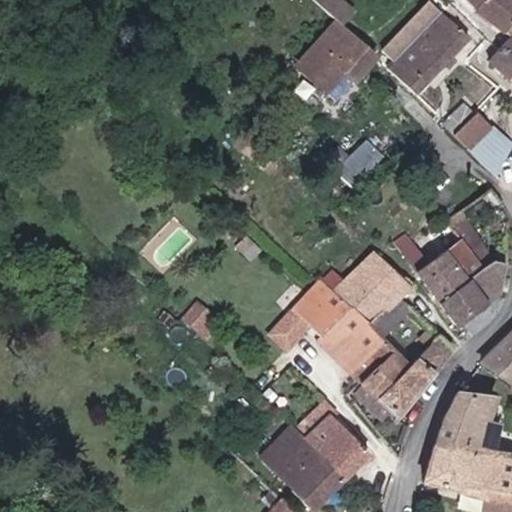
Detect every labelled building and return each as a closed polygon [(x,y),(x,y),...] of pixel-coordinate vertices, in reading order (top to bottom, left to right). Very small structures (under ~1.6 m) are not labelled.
[(343,0),(325,0),(346,20),(355,11),(343,0)] [(507,33),(511,26),(511,0),(466,0),(503,30),(507,33)] [(448,7),(395,64),(422,90),(476,33),(448,7)] [(379,57),(339,20),(297,65),(326,92),(344,72),(355,82),(379,57)] [(511,26),(507,33),(503,30),(479,59),(511,85),(511,26)] [(511,158),(511,140),(465,101),(445,125),(500,172),(511,158)] [(368,136),(337,168),(352,183),(383,151),(368,136)] [(280,246),(274,240),(263,251),(270,257),(280,246)] [(445,247),(415,270),(454,324),(498,291),(504,263),(492,257),(480,242),(472,247),(483,262),(466,276),(445,247)] [(374,249),(349,274),(335,288),(350,304),(370,323),(409,284),(374,249)] [(217,274),(210,280),(219,290),(226,282),(217,274)] [(350,304),(335,288),(323,277),(294,306),(321,333),(350,304)] [(206,304),(192,317),(207,331),(220,317),(206,304)] [(318,335),(361,379),(393,347),(370,323),(350,304),(321,333),(318,335)] [(511,329),(481,361),(511,382),(511,329)] [(393,347),(361,379),(351,390),(382,418),(391,408),(400,416),(451,350),(438,336),(410,363),(393,347)] [(282,360),(261,382),(276,396),(297,374),(282,360)] [(495,392),(459,388),(440,418),(424,488),(483,498),(481,511),(511,511),(511,449),(495,447),(498,418),(490,416),(495,392)] [(309,510),(370,454),(324,405),(298,429),(294,424),(259,456),(309,510)]
